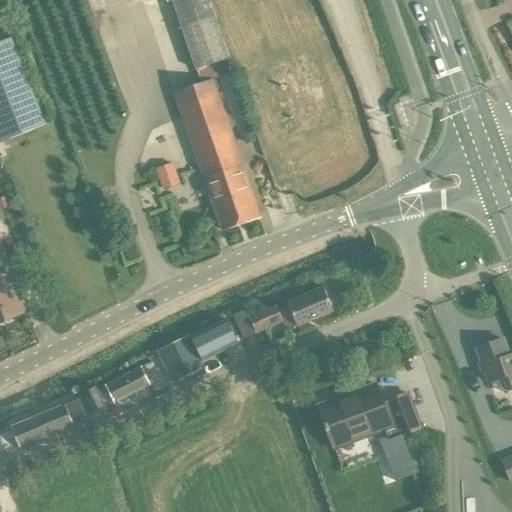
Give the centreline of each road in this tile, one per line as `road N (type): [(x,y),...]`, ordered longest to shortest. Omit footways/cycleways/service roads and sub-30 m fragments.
road 1 (residential): [(0,375),(253,253),(399,196)]
road 2 (residential): [(0,476),(375,315)]
road 3 (primary): [(484,151),(429,0)]
road 4 (unclassified): [(375,315),(413,289),(416,266),(399,196)]
